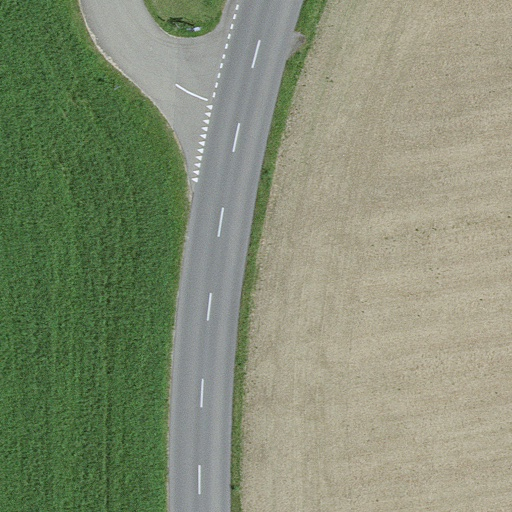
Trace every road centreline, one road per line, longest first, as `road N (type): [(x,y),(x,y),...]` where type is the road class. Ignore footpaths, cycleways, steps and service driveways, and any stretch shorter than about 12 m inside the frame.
road 1 (unclassified): [(273,0),(242,110),(209,294),(200,511)]
road 2 (unknown): [(0,190),(242,110)]
road 3 (track): [(111,0),(168,79),(242,110)]
